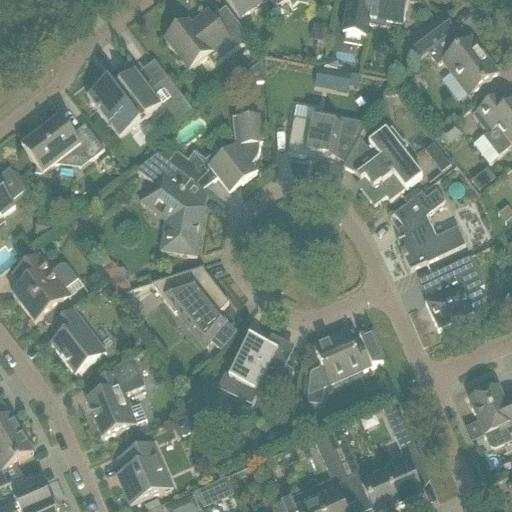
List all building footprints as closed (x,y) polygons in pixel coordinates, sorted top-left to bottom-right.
[(308,10),(309,0),(224,0),(240,22),(269,2),(276,11),(287,4),(293,13),(299,8),(308,10)] [(349,0),(349,6),(343,38),(346,38),(364,41),(367,42),(369,27),(386,31),(386,27),(403,30),(407,10),(408,0),(349,0)] [(167,46),(179,62),(188,74),(207,60),(214,69),(250,42),(238,27),(226,11),(225,11),(227,14),(216,23),(209,14),(191,27),(193,31),(188,35),(183,28),(170,38),(172,42),(167,46)] [(312,44),(326,47),(329,31),(314,28),(312,44)] [(425,35),(409,47),(406,50),(417,64),(427,56),(436,49),(425,35)] [(468,100),(483,89),(499,77),(472,41),(463,49),(453,36),(436,49),(427,56),(437,69),(442,65),(468,100)] [(339,64),(326,62),(325,72),(337,74),(339,64)] [(91,98),(90,104),(99,117),(108,129),(109,128),(124,117),(133,129),(134,128),(160,109),(175,129),(194,115),(184,102),(172,87),(155,100),(135,74),(113,91),(108,85),(91,98)] [(339,76),(336,92),(348,94),(349,90),(351,78),(339,76)] [(498,160),(511,150),(511,149),(511,106),(507,110),(498,99),(482,111),(473,118),(487,137),(483,141),(498,160)] [(355,149),(359,141),(367,127),(341,122),(340,126),(313,121),(314,112),(297,109),(288,158),(307,161),(307,156),(335,161),(338,142),(345,143),(355,149)] [(436,137),(448,128),(440,118),(428,128),(436,137)] [(195,156),(188,165),(191,167),(214,185),(219,182),(228,195),(235,194),(234,189),(241,188),(242,188),(257,177),(251,169),(252,169),(253,168),(253,167),(254,167),(255,166),(255,165),(256,165),(256,164),(257,163),(257,162),(257,161),(258,161),(258,160),(259,159),(259,158),(259,157),(259,156),(260,155),(260,154),(260,153),(260,152),(260,151),(260,150),(260,149),(260,148),(260,147),(262,147),(261,127),(259,119),(237,121),(241,146),(222,160),(218,154),(205,164),(195,156)] [(104,154),(97,145),(85,129),(73,138),(60,122),(22,151),(36,170),(35,178),(51,180),(52,172),(67,160),(92,163),(104,154)] [(438,139),(447,151),(463,138),(454,126),(438,139)] [(359,141),(355,149),(343,171),(355,178),(361,185),(363,183),(368,190),(362,194),(374,211),(387,201),(390,206),(422,182),(401,154),(405,151),(392,133),(368,152),(359,141)] [(175,172),(182,177),(191,167),(188,165),(176,156),(169,166),(175,172)] [(182,177),(175,172),(169,166),(157,158),(136,174),(154,188),(140,206),(166,226),(161,255),(197,261),(205,211),(185,195),(185,194),(181,191),(188,182),(182,177)] [(100,166),(108,177),(116,170),(108,159),(100,166)] [(442,176),(451,169),(445,161),(436,168),(442,176)] [(488,171),(471,184),(479,195),(495,182),(488,171)] [(15,211),(11,205),(0,191),(0,219),(2,221),(15,211)] [(422,196),(406,209),(390,221),(391,222),(395,219),(403,231),(400,233),(404,241),(397,244),(402,255),(401,256),(410,275),(428,267),(466,249),(457,231),(436,241),(426,221),(445,206),(436,194),(426,202),(422,196)] [(50,223),(37,222),(35,238),(48,240),(50,223)] [(73,226),(75,238),(88,236),(86,224),(73,226)] [(76,282),(66,269),(61,268),(51,276),(39,259),(13,279),(28,298),(18,305),(36,327),(64,306),(65,306),(72,301),(64,291),(76,282)] [(484,291),(475,273),(470,261),(454,269),(435,277),(445,297),(425,307),(439,335),(475,318),(466,300),(484,291)] [(112,264),(101,273),(110,284),(116,280),(117,271),(112,264)] [(116,280),(110,284),(112,287),(118,282),(126,284),(127,277),(124,272),(117,271),(116,280)] [(185,278),(152,288),(175,318),(182,316),(208,350),(228,326),(220,316),(229,306),(216,290),(209,292),(204,271),(185,278)] [(118,282),(112,287),(119,298),(130,294),(130,290),(126,284),(118,282)] [(108,306),(113,307),(116,304),(117,299),(111,293),(107,292),(103,295),(103,299),(108,306)] [(503,311),(511,313),(511,298),(508,297),(503,311)] [(51,331),(59,342),(57,344),(61,350),(56,354),(76,381),(107,357),(82,325),(83,325),(74,313),(51,331)] [(386,365),(373,336),(360,342),(363,348),(351,353),(346,340),(315,353),(315,351),(314,351),(321,368),(319,371),(311,375),(311,377),(310,377),(308,399),(330,390),(386,365)] [(227,379),(220,393),(253,408),(265,380),(277,385),(293,352),(280,346),(276,353),(250,340),(244,352),(241,350),(234,363),(238,365),(230,380),(227,379)] [(91,417),(102,443),(138,428),(147,424),(140,409),(132,412),(126,398),(145,390),(133,362),(113,374),(114,377),(112,378),(94,386),(99,399),(86,405),(88,410),(91,409),(94,416),(91,417)] [(287,386),(294,373),(286,369),(280,382),(287,386)] [(390,381),(379,385),(389,408),(400,403),(390,381)] [(498,392),(470,404),(485,439),(490,450),(494,452),(502,448),(497,437),(511,430),(511,401),(504,405),(498,392)] [(0,450),(22,437),(10,418),(0,423),(0,450)] [(173,428),(178,441),(191,436),(186,422),(173,428)] [(385,478),(399,511),(422,500),(411,475),(423,469),(404,426),(391,432),(402,458),(397,461),(391,463),(395,473),(385,478)] [(341,431),(326,438),(334,456),(349,449),(341,431)] [(0,492),(9,488),(24,482),(16,467),(34,457),(22,437),(0,450),(0,492)] [(336,490),(347,485),(346,483),(334,456),(326,438),(313,443),(331,484),(334,491),(336,490)] [(173,492),(153,448),(119,463),(129,486),(122,490),(131,510),(173,492)] [(257,460),(260,467),(263,466),(263,465),(267,463),(265,457),(257,460)] [(263,465),(263,466),(266,473),(275,469),(272,461),(267,463),(263,465)] [(371,511),(395,511),(399,511),(385,478),(371,484),(367,474),(346,483),(347,485),(353,500),(364,495),(371,511)] [(2,511),(44,511),(56,507),(53,501),(50,503),(43,486),(37,489),(32,478),(24,482),(9,488),(14,499),(13,499),(16,507),(2,511)] [(205,511),(217,507),(210,490),(196,496),(203,511),(205,511)] [(319,511),(317,507),(311,493),(290,502),(290,501),(278,507),(279,511),(319,511)] [(317,507),(319,511),(345,511),(339,498),(317,507)] [(198,511),(192,499),(165,511),(198,511)] [(158,503),(146,508),(147,511),(156,511),(161,510),(158,503)]
